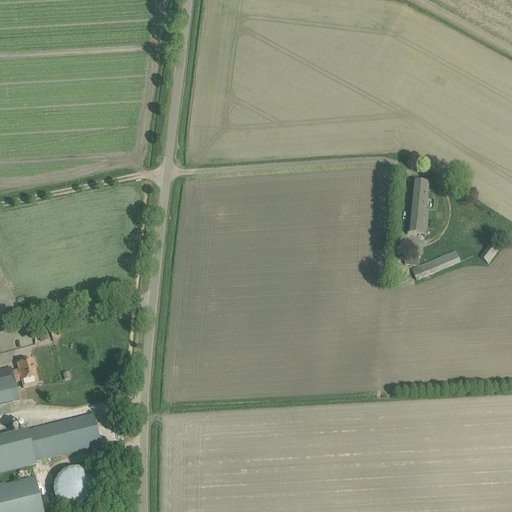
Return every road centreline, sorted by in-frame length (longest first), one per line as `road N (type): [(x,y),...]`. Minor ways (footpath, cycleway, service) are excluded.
road 1 (unclassified): [(191,0),(147,367),(149,511)]
road 2 (unknown): [(170,172),(386,165)]
